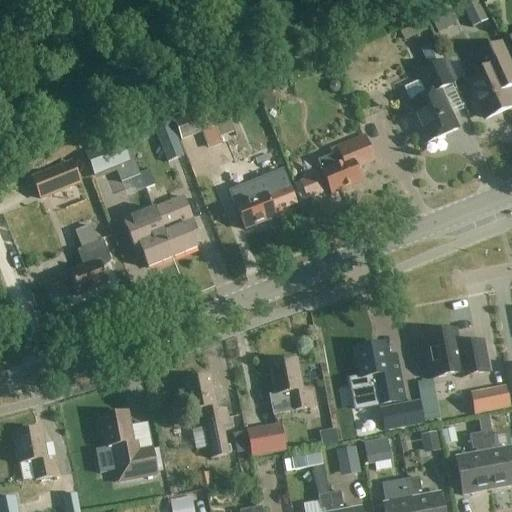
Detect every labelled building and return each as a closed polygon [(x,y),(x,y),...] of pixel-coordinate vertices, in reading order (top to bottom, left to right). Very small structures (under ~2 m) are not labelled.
[(466,0),(460,3),(472,28),(485,21),(475,0),(466,0)] [(444,13),(429,19),(434,30),(449,24),(444,13)] [(423,22),(406,30),(410,40),(427,32),(423,22)] [(404,89),(410,103),(408,105),(418,127),(416,128),(424,146),(457,131),(439,91),(453,85),(442,62),(434,44),(420,50),(429,69),(417,74),(421,82),(404,89)] [(511,105),(505,91),(499,76),(511,70),(500,44),(475,56),(482,71),(465,79),(483,119),(511,105)] [(263,78),(257,89),(271,97),(271,94),(276,87),(263,78)] [(200,111),(185,117),(192,136),(201,133),(207,130),(200,111)] [(69,139),(63,122),(33,134),(39,150),(69,139)] [(153,128),(167,162),(182,156),(168,122),(153,128)] [(213,128),(217,139),(233,133),(228,122),(213,128)] [(133,148),(149,142),(144,130),(129,136),(133,148)] [(317,162),(322,173),(321,173),(321,174),(299,183),(306,200),(328,191),(330,196),(360,184),(355,170),(374,162),(363,137),(336,148),(338,153),(317,162)] [(85,155),(94,176),(129,161),(120,140),(85,155)] [(31,179),(39,200),(80,184),(71,163),(31,179)] [(149,171),(138,175),(144,189),(144,190),(154,186),(149,171)] [(295,205),(288,188),(265,197),(265,196),(235,208),(244,230),(274,218),(272,214),(295,205)] [(152,210),(172,259),(196,249),(187,225),(192,223),(182,198),(152,210)] [(133,247),(138,245),(148,269),(172,259),(152,210),(123,221),(133,247)] [(110,263),(102,242),(76,252),(76,253),(77,253),(84,269),(81,270),(80,268),(67,273),(68,275),(49,282),(55,296),(74,289),(77,297),(108,285),(100,266),(109,262),(109,263),(110,263)] [(461,379),(488,374),(482,343),(457,347),(454,331),(424,337),(432,380),(461,375),(461,379)] [(388,379),(381,346),(355,351),(361,381),(373,378),(377,396),(402,391),(399,377),(388,379)] [(268,396),(272,416),(290,412),(315,407),(312,393),(302,396),(295,362),(268,368),(274,395),(268,396)] [(183,384),(189,414),(187,415),(194,451),(208,448),(210,461),(228,457),(232,476),(241,474),(233,435),(224,437),(224,436),(222,426),(228,425),(225,411),(214,413),(208,380),(183,384)] [(470,394),(474,416),(509,409),(505,388),(470,394)] [(418,405),(380,412),(385,435),(423,429),(418,405)] [(100,419),(106,449),(111,448),(118,483),(156,476),(151,449),(133,453),(126,414),(100,419)] [(142,449),(158,447),(154,423),(138,425),(142,449)] [(246,432),(251,459),(285,452),(280,426),(246,432)] [(453,430),(441,432),(443,446),(456,443),(453,430)] [(46,465),(40,431),(14,435),(19,465),(31,463),(35,482),(59,477),(56,463),(46,465)] [(440,452),(436,432),(420,436),(424,455),(440,452)] [(491,433),(480,435),(490,491),(511,487),(511,451),(511,449),(491,453),(490,447),(493,447),(491,433)] [(490,491),(480,435),(469,437),(471,451),(475,450),(476,456),(455,459),(462,497),(490,491)] [(366,461),(389,457),(386,440),(363,444),(366,461)] [(335,453),(337,466),(340,478),(349,476),(359,474),(357,462),(354,449),(335,453)] [(293,471),(321,466),(319,454),(291,459),(293,471)] [(197,476),(199,489),(211,486),(209,473),(197,476)] [(418,478),(407,481),(412,511),(442,511),(439,495),(418,499),(417,493),(421,493),(418,478)] [(381,485),(385,505),(382,505),(383,511),(412,511),(407,481),(396,483),(381,485)] [(339,493),(329,495),(332,511),(360,511),(360,510),(346,511),(339,511),(339,508),(342,507),(339,493)] [(63,497),(65,511),(78,511),(75,495),(63,497)] [(303,506),(304,511),(332,511),(329,495),(317,497),(318,503),(303,506)] [(0,500),(0,511),(15,511),(14,498),(0,500)] [(191,511),(190,499),(170,503),(171,511),(191,511)] [(168,511),(167,503),(154,505),(154,511),(168,511)]
